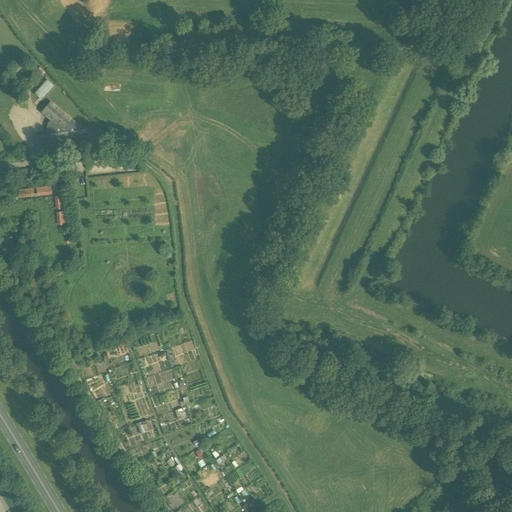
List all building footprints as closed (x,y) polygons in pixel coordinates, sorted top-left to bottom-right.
[(42,100),(54,86),(47,80),(35,93),(42,100)] [(81,128),(71,119),(50,101),(41,112),(51,120),(48,123),(52,126),(50,130),(46,130),(47,134),(34,136),(36,150),(87,144),(85,130),(82,130),(81,128)] [(52,184),(37,186),(38,195),(53,192),(52,184)] [(56,208),(63,207),(62,194),(55,195),(56,208)] [(66,210),(56,211),(57,224),(67,223),(66,210)]
